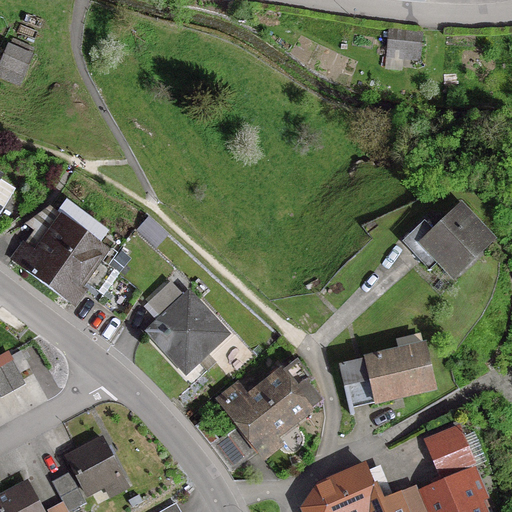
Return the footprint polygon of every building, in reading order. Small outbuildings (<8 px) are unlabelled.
[(417,61),(420,35),(387,32),(385,58),(417,61)] [(0,61),(0,78),(17,87),(29,57),(6,47),(0,61)] [(0,209),(10,194),(8,188),(0,183),(0,209)] [(23,246),(22,245),(10,261),(69,305),(71,304),(66,300),(101,251),(106,254),(107,253),(97,246),(106,234),(64,204),(56,216),(46,208),(24,224),(34,231),(23,246)] [(422,223),(401,242),(427,270),(437,261),(452,276),(489,241),(459,209),(432,234),(422,223)] [(146,304),(161,320),(148,332),(170,356),(178,348),(192,363),(223,335),(187,296),(184,299),(169,283),(146,304)] [(113,314),(102,305),(86,325),(97,334),(113,314)] [(337,366),(349,416),(352,415),(350,408),(433,389),(423,346),(337,366)] [(19,352),(9,358),(18,374),(28,368),(19,352)] [(0,398),(23,385),(7,356),(0,359),(0,398)] [(236,427),(255,452),(257,454),(260,452),(257,448),(272,436),(272,437),(319,401),(305,382),(309,379),(295,361),(279,374),(276,369),(269,374),(272,379),(247,399),(242,392),(228,403),(226,402),(224,403),(226,406),(222,408),(236,427)] [(428,444),(435,460),(463,449),(456,433),(428,444)] [(218,440),(209,447),(229,472),(237,466),(218,440)] [(101,441),(65,459),(84,495),(120,476),(101,441)] [(470,465),(463,449),(435,460),(441,476),(470,465)] [(365,468),(317,489),(301,509),(302,511),(421,511),(413,491),(380,504),(365,468)] [(69,511),(84,504),(67,473),(50,483),(62,506),(65,511),(69,511)] [(481,511),(466,474),(421,493),(429,511),(481,511)] [(36,511),(22,486),(0,497),(0,511),(36,511)]
